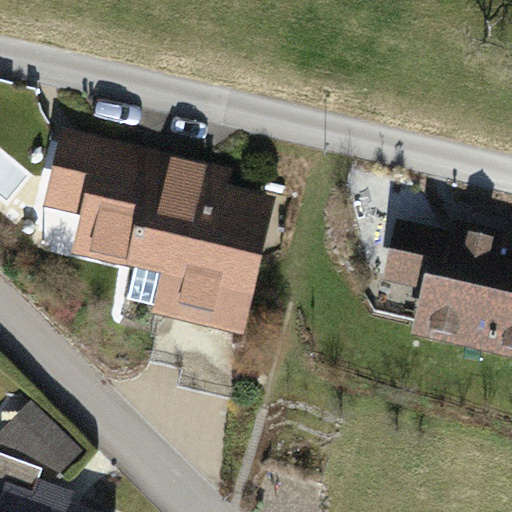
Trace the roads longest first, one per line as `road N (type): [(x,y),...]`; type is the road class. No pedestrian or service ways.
road 1 (residential): [(511,177),(0,58)]
road 2 (residential): [(194,511),(0,315)]
